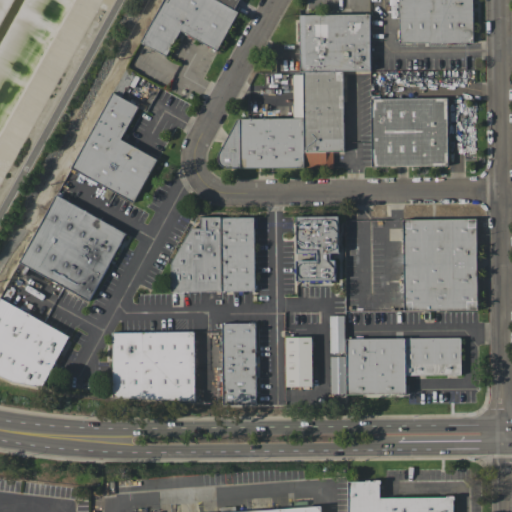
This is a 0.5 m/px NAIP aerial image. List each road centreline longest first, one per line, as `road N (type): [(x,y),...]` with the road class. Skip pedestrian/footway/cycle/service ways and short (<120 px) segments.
road 1 (residential): [(500,0),(503,511)]
road 2 (secondary): [(503,423),(0,427)]
road 3 (secondary): [(0,430),(103,451),(398,449)]
road 4 (residential): [(502,192),(225,192),(197,175),(194,145)]
road 5 (residential): [(275,0),(194,145)]
